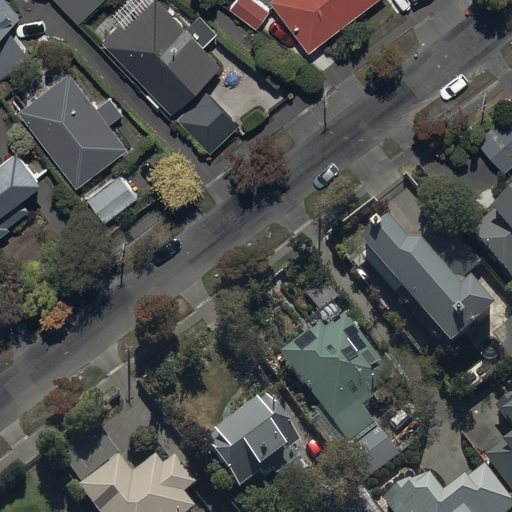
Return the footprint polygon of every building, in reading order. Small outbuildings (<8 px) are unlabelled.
[(0,0),(0,73),(3,78),(30,58),(10,31),(23,20),(7,0),(0,0)] [(104,0),(54,0),(79,25),(104,0)] [(117,57),(113,61),(132,83),(137,79),(148,92),(145,95),(157,110),(163,104),(172,114),(222,67),(204,48),(218,35),(200,16),(186,30),(157,0),(156,0),(125,30),(121,25),(103,43),(117,57)] [(252,0),(235,0),(229,9),(258,30),(270,12),(252,0)] [(274,0),(271,3),(309,54),(380,0),(274,0)] [(71,75),(20,113),(79,189),(129,150),(111,127),(125,116),(111,99),(98,109),(71,75)] [(206,91),(177,120),(211,155),(240,126),(206,91)] [(477,142),(504,174),(511,167),(511,112),(477,142)] [(0,239),(12,231),(10,227),(33,211),(25,201),(46,186),(21,151),(0,166),(0,239)] [(121,176),(88,200),(105,222),(137,197),(121,176)] [(510,292),(511,290),(511,196),(465,237),(510,292)] [(384,240),(362,259),(396,299),(393,301),(436,352),(439,349),(451,363),(496,325),(463,287),(480,272),(463,252),(415,253),(408,259),(389,236),(384,240)] [(320,334),(280,362),(349,451),(342,457),(367,490),(400,464),(375,431),(363,416),(374,408),(370,404),(394,385),(345,323),(324,339),(320,334)] [(511,325),(491,341),(511,369),(511,325)] [(511,442),(511,444),(485,464),(511,500),(511,499),(511,402),(495,415),(503,427),(502,428),(511,442)] [(206,451),(241,498),(261,483),(264,487),(287,469),(291,474),(300,467),(294,458),(303,451),(270,407),(236,432),(234,430),(206,451)] [(61,461),(85,493),(81,496),(93,511),(193,511),(186,502),(197,493),(177,467),(165,475),(158,466),(134,484),(120,465),(96,434),(61,461)] [(382,505),(386,511),(511,511),(485,473),(445,501),(431,482),(414,493),(409,486),(382,505)]
